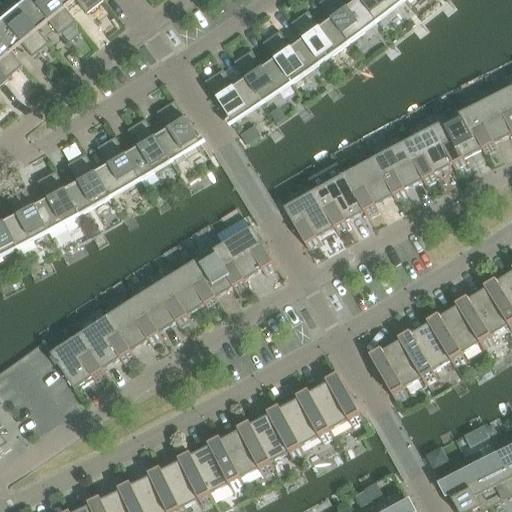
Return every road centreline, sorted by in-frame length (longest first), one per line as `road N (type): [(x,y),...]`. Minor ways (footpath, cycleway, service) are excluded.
road 1 (residential): [(338,336),(12,502),(0,499)]
road 2 (residential): [(0,487),(307,279)]
road 3 (residential): [(307,279),(174,64)]
road 4 (residential): [(307,279),(511,171)]
road 5 (residential): [(511,227),(338,336)]
road 6 (residential): [(0,166),(174,64)]
road 7 (residential): [(434,511),(338,336)]
road 8 (residential): [(0,140),(145,23)]
